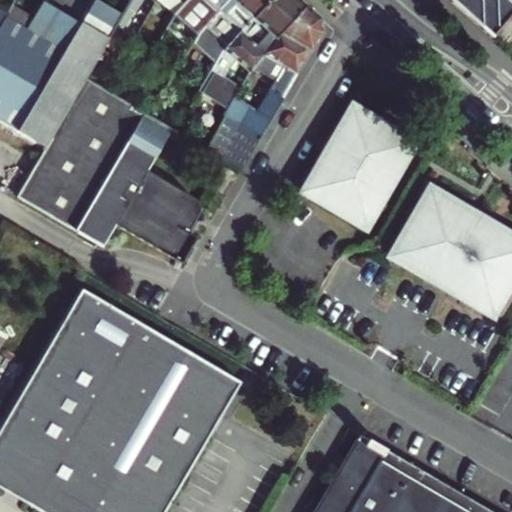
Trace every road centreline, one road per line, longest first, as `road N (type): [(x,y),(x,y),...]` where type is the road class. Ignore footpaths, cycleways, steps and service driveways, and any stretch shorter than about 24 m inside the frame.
road 1 (residential): [(375,2),(215,283),(511,460)]
road 2 (secondary): [(375,2),(511,123)]
